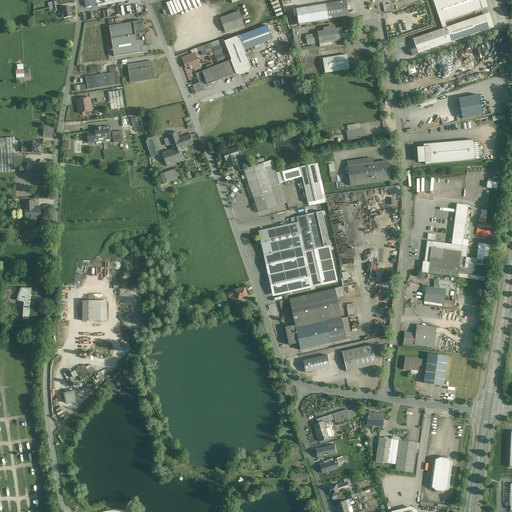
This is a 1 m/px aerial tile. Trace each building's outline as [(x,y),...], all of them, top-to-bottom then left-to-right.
[(479,0),(434,0),(433,1),(441,23),(483,9),(479,0)] [(346,1),(326,4),(329,19),(348,16),(346,1)] [(326,4),(306,7),(309,22),(329,19),(326,4)] [(391,4),(383,5),(384,12),(393,10),(391,4)] [(70,7),(63,9),(63,13),(63,14),(61,15),(62,18),(64,18),(72,16),(70,7)] [(309,22),(306,7),(296,9),(298,24),(309,22)] [(239,11),(220,18),(225,32),(244,25),(239,11)] [(484,15),(423,35),(428,50),(489,29),(484,15)] [(143,21),(133,22),(135,35),(139,34),(145,33),(143,21)] [(133,22),(109,26),(111,39),(135,35),(133,22)] [(267,26),(239,36),(245,50),(273,40),(267,26)] [(341,28),(317,32),(318,33),(319,43),(319,44),(343,40),(349,39),(348,33),(342,34),(341,28)] [(318,33),(306,35),(307,44),(319,43),(318,33)] [(135,35),(111,39),(114,57),(142,52),(139,34),(135,35)] [(423,35),(413,39),(416,48),(410,50),(412,56),(418,54),(418,53),(428,50),(423,35)] [(228,61),(202,71),(202,72),(206,81),(202,82),(204,86),(211,83),(212,84),(215,83),(215,82),(222,79),(224,80),(225,78),(228,79),(229,77),(231,78),(232,75),(235,76),(236,74),(239,75),(250,71),(251,67),(245,50),(239,36),(224,42),(223,39),(219,40),(228,61)] [(219,40),(204,46),(205,49),(201,51),(202,55),(210,52),(211,56),(212,55),(215,66),(227,61),(218,40),(219,40)] [(191,54),(182,58),(186,68),(186,67),(188,66),(189,67),(190,67),(189,65),(192,64),(195,71),(201,68),(195,53),(191,54)] [(347,55),(323,59),(325,73),(349,69),(348,62),(347,55)] [(357,59),(352,60),(351,61),(348,62),(349,69),(359,67),(357,59)] [(152,61),(128,65),(129,71),(131,83),(155,79),(153,67),(152,61)] [(414,63),(406,65),(408,74),(416,72),(414,63)] [(118,72),(86,77),(88,89),(120,84),(118,72)] [(200,83),(193,86),(194,90),(195,90),(197,94),(206,90),(204,86),(202,82),(206,81),(202,72),(200,72),(199,72),(199,73),(196,74),(200,83)] [(423,89),(414,93),(416,100),(426,97),(423,89)] [(115,91),(108,92),(109,95),(111,110),(124,108),(121,90),(115,91)] [(479,94),(458,98),(462,119),(483,115),(479,94)] [(90,97),(76,99),(79,113),(82,113),(85,112),(92,111),(90,97)] [(132,126),(137,125),(137,121),(141,120),(141,114),(132,115),(132,126)] [(54,125),(43,125),(43,136),(54,137),(54,125)] [(95,131),(87,132),(89,142),(97,141),(97,140),(102,140),(102,142),(106,142),(105,140),(110,139),(109,127),(95,128),(95,131)] [(364,129),(347,132),(348,141),(356,140),(356,137),(360,137),(365,136),(364,129)] [(122,131),(112,132),(113,142),(123,141),(122,131)] [(177,132),(168,135),(170,142),(167,143),(170,150),(162,153),(167,165),(179,161),(180,162),(184,161),(183,159),(184,159),(180,148),(182,148),(179,139),(177,132)] [(190,135),(179,139),(182,148),(193,144),(190,135)] [(13,138),(0,138),(0,195),(16,194),(13,138)] [(155,138),(148,141),(146,141),(150,153),(156,150),(159,149),(156,138),(155,138)] [(474,140),(429,144),(431,164),(475,160),(474,140)] [(28,146),(22,146),(21,152),(32,153),(32,144),(28,144),(28,146)] [(42,145),(32,144),(32,153),(41,154),(42,145)] [(429,144),(423,144),(424,147),(418,148),(419,162),(425,161),(425,164),(431,164),(429,144)] [(236,148),(223,152),(225,158),(226,158),(229,168),(238,165),(234,155),(238,154),(236,148)] [(369,158),(359,160),(360,165),(348,166),(351,186),(391,181),(388,161),(373,163),(373,161),(369,158)] [(272,160),(244,170),(243,171),(244,175),(245,175),(253,198),(272,192),(271,187),(280,184),(272,160)] [(315,164),(300,167),(302,177),(308,203),(323,200),(315,164)] [(300,167),(282,172),(285,182),(302,177),(300,167)] [(177,169),(164,173),(167,183),(180,178),(177,169)] [(280,184),(271,187),(272,192),(277,206),(287,203),(280,184)] [(272,192),(253,198),(258,213),(277,206),(272,192)] [(35,200),(25,201),(26,219),(30,219),(30,220),(37,220),(37,218),(42,218),(41,208),(35,208),(35,200)] [(457,204),(451,244),(462,246),(463,240),(463,239),(468,205),(457,204)] [(316,213),(309,214),(308,210),(294,213),(290,214),(292,224),(298,248),(303,246),(304,252),(314,249),(324,247),(316,213)] [(324,247),(330,246),(322,211),(316,213),(324,247)] [(333,234),(346,232),(345,223),(332,225),(333,234)] [(292,224),(258,231),(260,241),(259,244),(261,246),(264,255),(298,248),(292,224)] [(451,244),(427,241),(426,247),(431,248),(461,252),(461,256),(466,257),(467,246),(462,246),(451,244)] [(489,245),(479,243),(477,259),(476,264),(468,263),(467,268),(464,268),(459,267),(459,272),(458,272),(458,273),(485,277),(486,270),(486,267),(489,245)] [(298,248),(264,255),(268,275),(282,272),(303,267),(307,266),(304,252),(303,246),(298,248)] [(307,266),(312,288),(338,282),(330,246),(324,247),(304,252),(307,266)] [(461,252),(431,248),(429,263),(428,268),(458,272),(459,272),(459,267),(464,268),(466,257),(461,256),(461,252)] [(477,259),(466,257),(464,268),(467,268),(468,263),(476,264),(477,259)] [(307,266),(268,275),(273,297),(312,288),(307,266)] [(458,272),(428,268),(428,273),(438,274),(458,277),(458,273),(458,272)] [(450,282),(435,280),(434,288),(446,289),(445,295),(448,295),(450,282)] [(99,286),(83,286),(83,301),(99,301),(99,286)] [(343,287),(335,289),(337,298),(344,296),(343,287)] [(434,288),(426,287),(424,302),(444,304),(445,295),(446,289),(434,288)] [(31,290),(22,289),(22,288),(17,301),(18,301),(18,300),(24,302),(24,310),(23,310),(30,311),(31,289),(31,290)] [(245,288),(241,289),(240,288),(235,290),(235,291),(228,294),(229,298),(236,295),(238,299),(248,296),(245,288)] [(309,295),(289,299),(295,325),(296,329),(341,318),(337,298),(335,289),(323,291),(309,295)] [(283,300),(279,301),(281,310),(287,309),(285,300),(283,300)] [(83,301),(82,301),(82,321),(100,321),(100,301),(99,301),(83,301)] [(69,321),(69,309),(61,309),(61,321),(69,321)] [(341,318),(296,329),(299,343),(299,344),(309,342),(311,348),(346,339),(345,334),(342,319),(341,318)] [(348,318),(342,319),(345,334),(350,332),(348,318)] [(295,325),(285,327),(289,345),(299,343),(296,329),(295,325)] [(437,328),(417,325),(416,334),(414,345),(434,348),(437,328)] [(416,334),(404,332),(403,343),(414,345),(416,334)] [(372,345),(342,352),(347,372),(376,365),(372,345)] [(448,356),(428,353),(427,360),(426,367),(424,383),(443,386),(448,356)] [(420,359),(405,357),(403,370),(408,370),(408,369),(418,371),(419,366),(420,359)] [(84,365),(75,370),(81,380),(90,375),(88,373),(94,371),(91,367),(92,367),(91,365),(85,367),(84,365)] [(122,369),(125,376),(132,373),(129,366),(122,369)] [(74,391),(64,393),(66,403),(76,401),(74,391)] [(347,410),(333,414),(335,420),(336,423),(350,418),(347,410)] [(384,415),(368,413),(368,416),(367,418),(368,418),(367,425),(373,426),(373,424),(382,425),(382,427),(383,427),(384,415)] [(333,414),(322,418),(323,421),(324,423),(335,420),(333,414)] [(318,423),(314,424),(319,442),(329,439),(324,423),(323,421),(318,423)] [(397,437),(393,436),(392,438),(391,438),(391,439),(379,438),(375,462),(396,464),(395,470),(413,473),(417,443),(400,441),(400,440),(400,439),(398,439),(398,438),(396,438),(397,437)] [(334,445),(315,449),(317,458),(336,454),(334,445)] [(447,457),(440,456),(434,459),(430,487),(436,491),(442,492),(448,490),(452,462),(447,457)] [(335,461),(325,464),(324,462),(319,464),(322,473),(337,468),(337,466),(335,461)] [(308,473),(286,477),(286,482),(305,480),(306,483),(310,482),(308,473)] [(337,484),(328,487),(330,492),(331,495),(332,495),(333,497),(337,495),(337,493),(339,492),(339,491),(345,489),(346,491),(349,490),(348,488),(349,487),(348,484),(347,482),(344,483),(337,485),(337,484)] [(345,501),(336,504),(338,510),(347,507),(345,501)]
